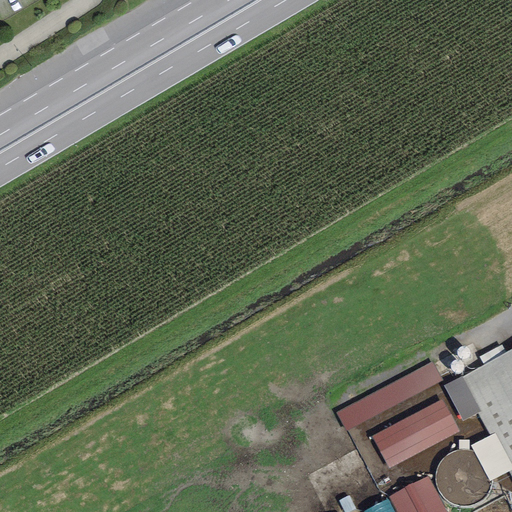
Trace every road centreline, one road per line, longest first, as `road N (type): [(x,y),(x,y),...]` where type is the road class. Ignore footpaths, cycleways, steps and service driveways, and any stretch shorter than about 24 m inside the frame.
road 1 (primary): [(0,175),(290,0)]
road 2 (primary): [(220,0),(0,130)]
